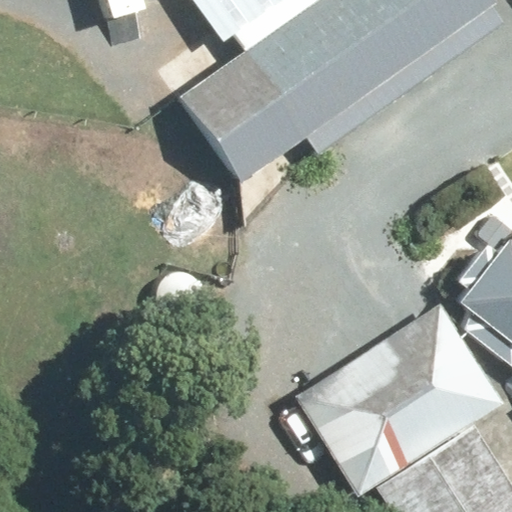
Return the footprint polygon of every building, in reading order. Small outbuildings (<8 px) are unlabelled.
[(102,0),(111,25),(144,14),(139,0),(102,0)] [(217,137),(242,181),(306,136),(317,156),(505,25),(494,3),(497,1),(496,0),(191,0),(221,42),(233,34),(244,50),(179,96),(217,137)] [(511,229),(493,215),(475,234),(484,242),(456,279),(466,290),(458,298),(469,310),(462,326),(511,366),(511,229)] [(296,394),(358,494),(505,403),(439,303),(296,394)] [(377,487),(393,511),(511,511),(511,481),(475,424),(377,487)]
